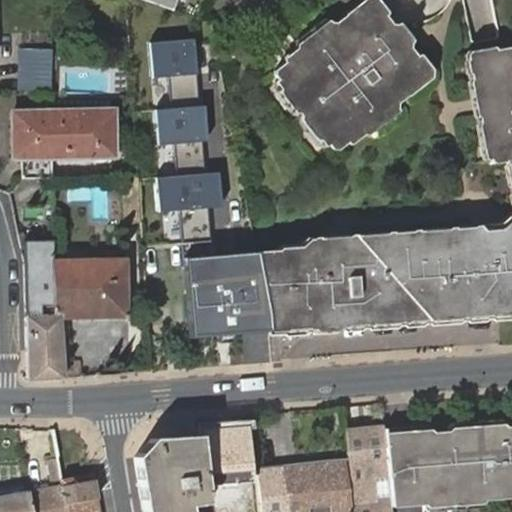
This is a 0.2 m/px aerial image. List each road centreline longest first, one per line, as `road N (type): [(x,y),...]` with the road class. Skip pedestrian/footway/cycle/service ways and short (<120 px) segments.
road 1 (tertiary): [(114,397),(511,368)]
road 2 (residential): [(13,401),(0,227)]
